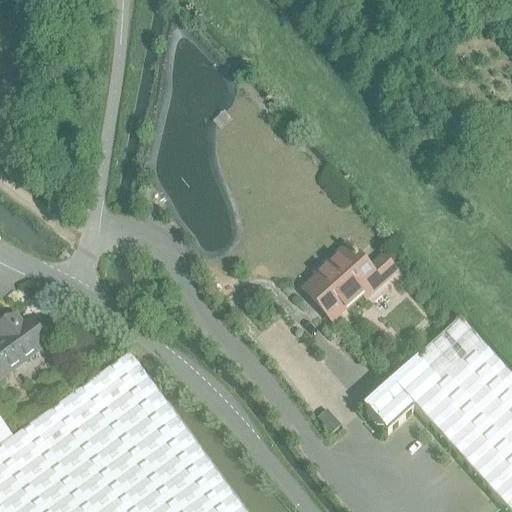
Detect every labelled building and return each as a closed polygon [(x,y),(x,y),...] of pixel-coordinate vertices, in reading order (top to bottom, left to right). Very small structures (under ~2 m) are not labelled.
[(325,267),(328,271),(307,290),(335,322),(362,298),(365,301),(395,274),(381,259),(368,271),(347,248),(325,267)] [(0,344),(0,381),(47,347),(39,336),(43,334),(43,330),(38,323),(34,322),(31,325),(29,323),(22,328),(15,319),(0,329),(0,338),(3,342),(0,344)] [(511,511),(511,386),(457,326),(415,364),(439,391),(415,413),(503,511),(511,511)] [(241,511),(129,357),(12,442),(0,450),(0,511),(241,511)] [(388,437),(415,413),(439,391),(415,364),(364,410),(366,413),(367,422),(377,433),(385,434),(388,437)] [(0,450),(12,442),(0,424),(0,450)]
